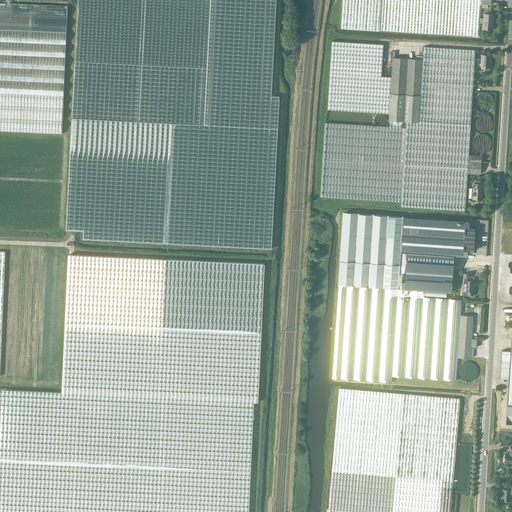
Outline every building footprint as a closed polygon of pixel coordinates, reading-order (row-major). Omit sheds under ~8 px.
[(77,0),(72,118),(66,230),(83,231),(83,239),(272,249),(280,97),(272,97),(276,0),(77,0)] [(341,0),(340,28),(380,30),(479,36),(480,22),(480,18),(481,5),(481,4),(482,4),(482,7),(488,8),(488,4),(491,5),(490,0),(341,0)] [(67,6),(8,3),(0,2),(0,130),(61,134),(67,6)] [(480,18),(480,22),(484,23),(483,29),(493,29),(493,25),(492,25),(493,14),(484,13),(484,18),(480,18)] [(327,110),(374,113),(390,114),(389,128),(371,127),(327,124),(325,124),(321,198),(402,203),(402,207),(466,211),(468,173),(480,173),(480,162),(481,155),(470,154),(475,62),(475,58),(476,49),(424,47),(424,60),(393,58),(392,77),(381,76),(383,44),(332,41),(327,110)] [(481,58),(475,58),(475,62),(481,63),(481,67),(485,67),(485,68),(485,69),(486,70),(487,70),(488,70),(489,69),(490,68),(491,68),(491,63),(490,63),(491,55),(482,55),(481,58)] [(492,102),(492,100),(492,98),(491,97),(490,95),(489,94),(487,93),(485,93),(483,92),(482,92),(480,93),(478,94),(477,95),(476,96),(474,98),(474,100),(474,101),(474,103),(474,105),(475,107),(476,108),(477,109),(479,110),(480,111),(482,111),(484,111),(486,111),(488,110),(490,109),(491,107),(492,106),(492,104),(492,102)] [(491,123),(491,121),(491,119),(490,118),(488,116),(486,114),(484,114),(483,113),(481,113),(479,114),(477,114),(476,115),(475,117),(474,118),(473,120),(472,121),(472,123),(472,125),(473,127),(474,128),(475,130),(476,131),(478,132),(479,132),(481,133),(483,133),(485,132),(486,132),(489,130),(490,128),(491,127),(491,125),(491,123)] [(386,122),(386,120),(386,118),(385,116),(383,114),(381,114),(379,114),(377,116),(375,117),(375,120),(375,122),(377,124),(378,125),(381,125),(383,125),(385,124),(386,122)] [(492,144),(492,142),(491,140),(490,138),(489,137),(488,136),(486,135),(484,134),(482,134),(480,134),(478,135),(476,136),(475,137),(474,138),(473,140),(472,142),(472,144),(472,146),(472,148),(473,150),(475,151),(476,152),(477,153),(479,154),(481,154),(483,154),(485,154),(487,153),(489,151),(490,150),(491,148),(492,146),(492,144)] [(468,198),(473,198),(473,199),(477,199),(482,199),(483,195),(482,195),(483,184),(474,183),(473,188),(469,188),(468,198)] [(339,288),(333,378),(374,381),(392,382),(392,376),(422,378),(445,379),(453,380),(456,380),(458,358),(470,358),(470,357),(472,338),(473,315),(461,315),(461,299),(449,299),(423,297),(423,291),(449,293),(451,293),(452,280),(453,273),(454,255),(467,256),(468,251),(473,251),(475,228),(469,228),(469,221),(402,217),(398,216),(398,215),(389,214),(389,216),(343,213),(343,214),(340,253),(339,268),(338,285),(339,285),(339,288)] [(5,251),(0,368),(0,375),(57,378),(62,254),(5,251)] [(0,511),(248,511),(254,402),(258,402),(264,265),(68,256),(62,393),(0,389),(0,511)] [(473,292),(474,281),(469,281),(470,274),(464,274),(463,283),(466,283),(465,291),(467,291),(467,295),(473,296),(474,292),(473,292)] [(500,362),(499,379),(508,379),(505,423),(511,423),(511,319),(510,351),(501,351),(500,362)] [(477,371),(476,370),(476,368),(475,366),(474,365),(473,363),(471,363),(469,362),(468,362),(466,362),(464,362),(462,363),(460,364),(459,366),(458,367),(457,369),(457,371),(457,373),(458,375),(458,376),(460,378),(461,379),(463,380),(464,381),(466,381),(468,381),(470,380),(472,379),(474,378),(475,377),(476,375),(476,373),(477,371)] [(339,389),(327,511),(450,511),(463,401),(339,389)] [(511,493),(511,485),(510,486),(509,489),(504,489),(503,495),(502,495),(502,500),(510,501),(510,493),(511,493)]
